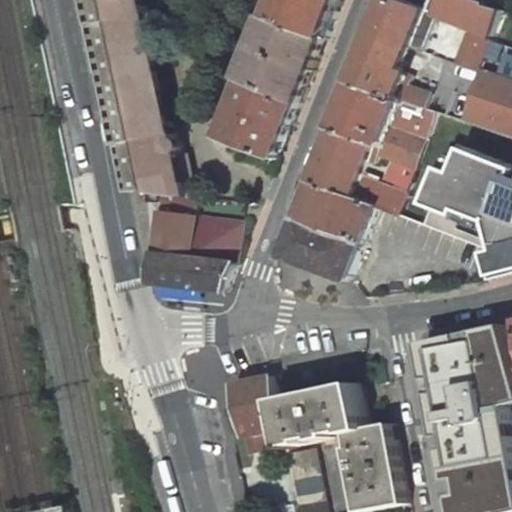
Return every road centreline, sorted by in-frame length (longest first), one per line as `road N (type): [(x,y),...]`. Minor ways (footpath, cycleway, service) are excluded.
road 1 (unclassified): [(247,319),(372,0)]
road 2 (unclassified): [(76,0),(154,332)]
road 3 (residential): [(436,511),(398,320)]
road 4 (unclassified): [(154,332),(203,511)]
road 5 (unclassified): [(398,320),(247,319)]
